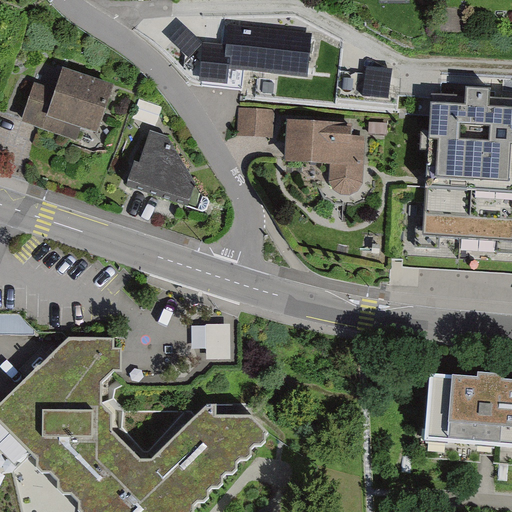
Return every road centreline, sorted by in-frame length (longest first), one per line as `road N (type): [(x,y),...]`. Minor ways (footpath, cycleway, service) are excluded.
road 1 (residential): [(236,283),(247,219),(237,185),(173,83),(66,0)]
road 2 (tertiary): [(511,334),(367,317),(236,283)]
road 3 (tertiary): [(236,283),(0,205)]
